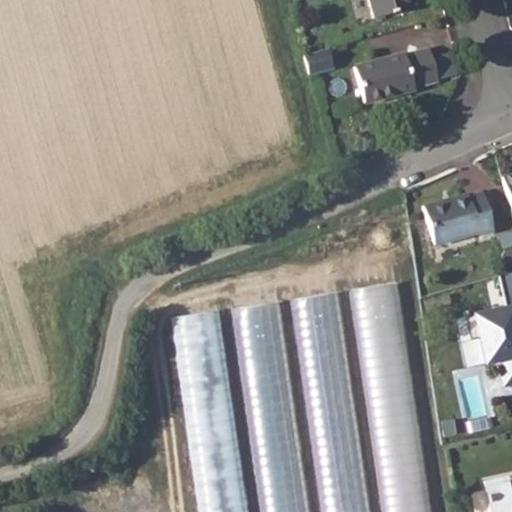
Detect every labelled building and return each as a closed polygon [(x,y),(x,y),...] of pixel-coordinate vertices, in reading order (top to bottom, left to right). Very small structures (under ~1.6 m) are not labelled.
[(368,0),(373,17),(411,6),(409,0),(368,0)] [(326,48),(302,54),(307,73),(331,67),(326,48)] [(403,52),(353,66),(363,102),(413,89),(412,86),(437,79),(428,48),(404,55),(403,52)] [(511,173),(500,177),(511,215),(511,214),(511,173)] [(467,193),(422,204),(433,243),(476,232),(477,233),(492,230),(481,191),(467,194),(467,193)] [(511,269),(497,274),(504,306),(463,315),(468,338),(477,337),(483,362),(496,359),(501,384),(511,381),(511,269)] [(222,310),(181,315),(193,425),(218,422),(219,436),(194,439),(201,511),(208,510),(207,496),(242,493),(222,310)] [(383,511),(432,511),(406,330),(390,339),(397,390),(379,400),(365,393),(371,436),(338,421),(336,417),(341,451),(324,443),(336,418),(309,422),(315,464),(300,436),(303,450),(280,454),(283,461),(273,466),(258,468),(264,511),(269,511),(278,493),(321,487),(324,511),(330,511),(330,509),(382,501),(383,511)] [(511,511),(511,475),(483,482),(489,511),(511,511)]
